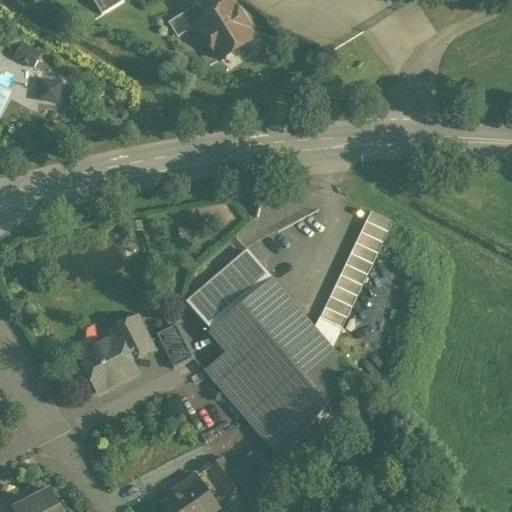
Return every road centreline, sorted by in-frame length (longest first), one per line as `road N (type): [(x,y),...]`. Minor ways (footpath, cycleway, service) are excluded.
road 1 (unclassified): [(511,142),(424,139),(236,153),(0,201)]
road 2 (unknown): [(59,433),(201,351)]
